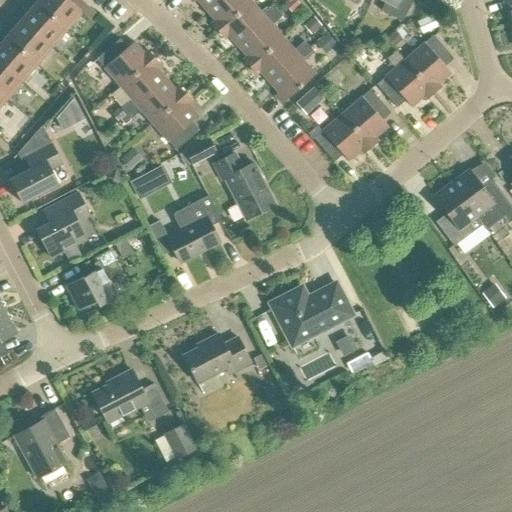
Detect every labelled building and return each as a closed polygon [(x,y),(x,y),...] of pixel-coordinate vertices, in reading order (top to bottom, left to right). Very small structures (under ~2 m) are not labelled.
[(94,14),(78,0),(37,0),(0,43),(0,106),(81,13),(89,20),(94,14)] [(195,0),(205,10),(216,0),(189,0),(192,3),(195,0)] [(211,24),(217,32),(251,2),(248,0),(216,0),(205,10),(214,21),(211,24)] [(295,0),(290,0),(284,6),(291,13),(300,5),(295,0)] [(382,0),(386,1),(380,11),(401,22),(412,0),(382,0)] [(511,0),(503,3),(510,26),(511,25),(511,0)] [(227,36),(236,46),(277,11),(272,5),(262,14),(251,2),(217,32),(224,39),(227,36)] [(242,60),(249,68),(282,38),(271,26),(282,17),(277,11),(236,46),(246,57),(242,60)] [(429,32),(438,27),(432,15),(423,19),(429,32)] [(313,18),(303,26),(310,35),(321,26),(313,18)] [(401,38),(394,31),(385,40),(392,47),(401,38)] [(327,34),(316,44),(324,54),(336,44),(327,34)] [(424,43),(404,60),(433,94),(441,88),(438,84),(450,74),(444,67),(453,59),(433,36),(424,44),(424,43)] [(259,72),(268,83),(308,47),(304,42),(293,51),(282,38),(249,68),(255,75),(259,72)] [(103,69),(115,83),(149,53),(147,51),(143,54),(133,42),(127,48),(119,39),(96,60),(104,68),(103,69)] [(308,47),(268,83),(277,93),(274,96),(281,104),(314,75),(303,62),(313,53),(308,47)] [(160,65),(149,53),(115,83),(130,100),(120,109),(125,114),(165,79),(156,68),(160,65)] [(433,94),(404,60),(384,77),(385,77),(376,85),(396,108),(405,101),(410,107),(423,97),(426,100),(433,94)] [(140,111),(155,128),(189,99),(178,87),(175,90),(165,79),(125,114),(130,120),(140,111)] [(313,88),(295,104),(306,115),(323,99),(313,88)] [(361,97),(341,114),(370,148),(378,142),(375,138),(387,128),(381,121),(390,114),(370,90),(361,98),(361,97)] [(189,99),(155,128),(167,142),(175,151),(198,130),(191,122),(197,116),(187,105),(191,102),(189,99)] [(116,121),(124,115),(118,108),(110,115),(116,121)] [(370,148),(341,114),(322,131),(313,139),(333,162),(342,155),(348,162),(360,151),(363,155),(370,148)] [(61,164),(42,126),(20,151),(29,169),(9,180),(22,204),(57,186),(50,170),(61,164)] [(192,164),(215,152),(209,140),(186,152),(192,164)] [(119,160),(129,171),(137,163),(128,152),(119,160)] [(221,181),(224,179),(244,219),(233,225),(234,226),(245,220),(274,205),(253,163),(242,169),(234,154),(213,164),(221,181)] [(115,170),(102,176),(109,189),(122,182),(115,170)] [(463,200),(475,217),(484,229),(502,216),(507,224),(511,220),(511,209),(490,181),(481,188),(469,171),(451,184),(463,200)] [(145,177),(130,184),(138,199),(152,192),(145,177)] [(465,224),(475,217),(451,184),(433,197),(446,214),(435,222),(453,247),(472,233),(465,224)] [(77,193),(54,205),(41,212),(47,224),(36,230),(50,258),(86,240),(77,223),(89,216),(77,193)] [(172,218),(179,232),(167,238),(173,250),(180,263),(219,243),(210,226),(221,221),(208,196),(173,214),(172,218)] [(162,229),(151,234),(162,256),(173,250),(167,238),(162,229)] [(121,274),(115,262),(109,250),(84,263),(90,274),(65,287),(78,311),(95,302),(98,306),(116,297),(107,282),(121,274)] [(162,278),(160,283),(164,288),(170,287),(172,281),(168,277),(162,278)] [(352,315),(335,283),(307,298),(301,287),(269,304),(291,346),(352,315)] [(500,292),(497,288),(484,298),(486,300),(492,308),(505,299),(500,292)] [(4,311),(0,313),(0,341),(15,334),(4,311)] [(363,321),(351,326),(363,352),(375,347),(363,321)] [(271,322),(253,330),(268,365),(286,357),(271,322)] [(223,345),(217,334),(204,341),(205,344),(182,356),(197,383),(225,369),(229,375),(251,364),(237,337),(223,345)] [(367,354),(347,364),(350,370),(351,372),(371,362),(370,360),(367,354)] [(262,355),(253,359),(258,370),(267,367),(262,355)] [(153,420),(168,412),(153,384),(141,390),(131,370),(113,380),(114,383),(91,394),(105,421),(131,407),(133,410),(145,404),(153,420)] [(277,377),(286,395),(299,389),(290,371),(277,377)] [(69,437),(54,409),(41,416),(43,420),(13,436),(36,479),(66,462),(56,444),(69,437)] [(163,435),(175,460),(197,450),(184,424),(163,435)]
